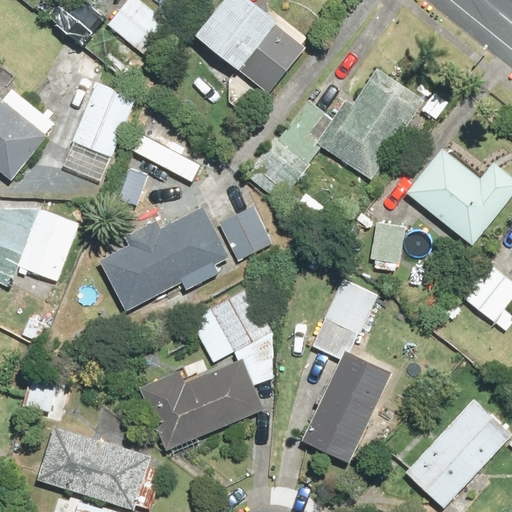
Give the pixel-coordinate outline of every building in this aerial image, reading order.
[(167,22),(140,0),(127,0),(107,24),(141,52),(167,22)] [(257,0),(225,0),(200,33),(272,90),(310,41),(257,0)] [(309,99),(253,180),(285,202),(323,145),(374,180),(429,99),(380,66),(355,103),(349,99),(336,118),(309,99)] [(134,96),(97,80),(73,138),(109,154),(134,96)] [(0,93),(0,168),(13,179),(59,123),(16,88),(6,99),(0,93)] [(446,148),(410,191),(476,245),(511,200),(511,173),(497,161),(483,178),(446,148)] [(253,205),(220,221),(236,257),(270,241),(253,205)] [(136,242),(103,258),(129,312),(235,260),(208,207),(165,228),(160,218),(132,232),(136,242)] [(404,225),(376,224),(375,267),(403,268),(404,225)] [(511,301),(511,283),(490,265),(463,296),(494,323),(511,301)] [(374,291),(343,277),(314,340),(345,354),(374,291)] [(258,286),(194,321),(216,362),(237,350),(241,360),(188,381),(184,370),(143,386),(168,449),(267,408),(258,385),(277,377),(276,320),(258,286)] [(352,463),(395,370),(348,349),(305,441),(352,463)] [(448,508),(511,437),(511,431),(477,400),(410,474),(448,508)] [(155,453),(57,424),(41,477),(140,506),(155,453)]
